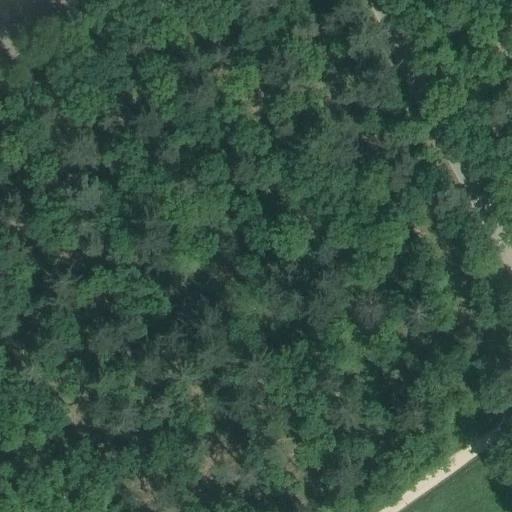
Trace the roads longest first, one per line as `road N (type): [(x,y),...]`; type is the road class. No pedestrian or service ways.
road 1 (unclassified): [(511,245),(387,0)]
road 2 (track): [(511,427),(389,511)]
